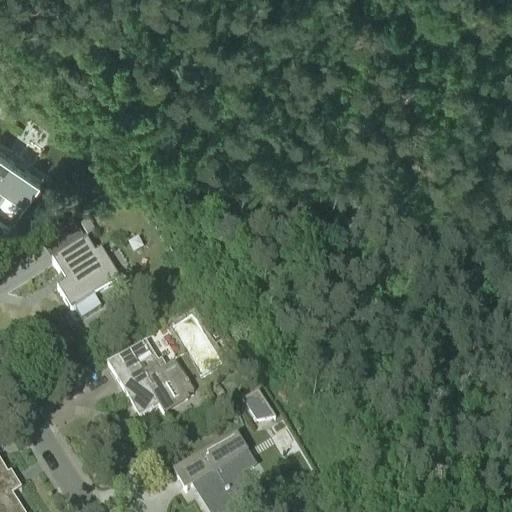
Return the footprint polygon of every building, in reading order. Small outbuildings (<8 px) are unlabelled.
[(0,92),(0,111),(3,114),(12,102),(0,92)] [(23,204),(41,180),(0,152),(0,194),(4,189),(23,204)] [(87,219),(80,224),(89,237),(96,233),(87,219)] [(94,256),(86,242),(52,264),(65,285),(53,292),(54,292),(56,291),(70,313),(79,307),(87,320),(102,310),(94,297),(119,282),(100,252),(94,256)] [(158,364),(147,344),(106,369),(138,420),(151,412),(152,413),(158,410),(163,417),(189,401),(187,398),(193,394),(174,363),(164,368),(161,362),(158,364)] [(256,425),(275,420),(259,395),(243,405),(256,425)] [(257,469),(236,436),(219,446),(174,475),(185,493),(194,488),(208,511),(239,511),(258,501),(243,477),(257,469)] [(0,511),(22,511),(0,479),(0,478),(4,476),(0,469),(0,511)]
